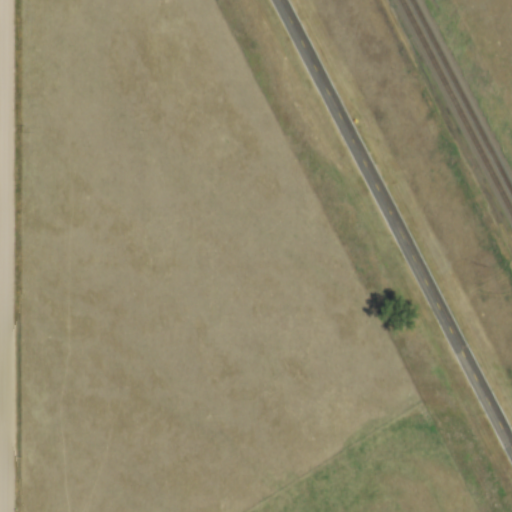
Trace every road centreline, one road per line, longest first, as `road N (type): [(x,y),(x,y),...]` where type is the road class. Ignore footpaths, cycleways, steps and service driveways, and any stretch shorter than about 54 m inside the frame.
road 1 (residential): [(5,511),(6,0)]
road 2 (primary): [(511,440),(284,0)]
